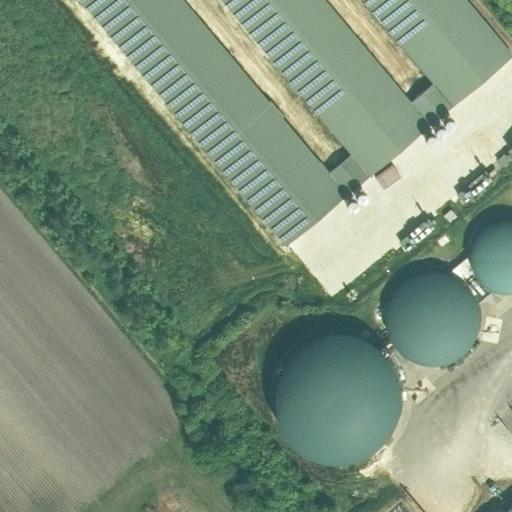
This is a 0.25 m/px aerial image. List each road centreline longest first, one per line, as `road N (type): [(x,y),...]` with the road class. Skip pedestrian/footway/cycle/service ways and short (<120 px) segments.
road 1 (unknown): [(511,96),(322,266)]
road 2 (unknown): [(511,350),(434,426),(441,450),(489,511)]
